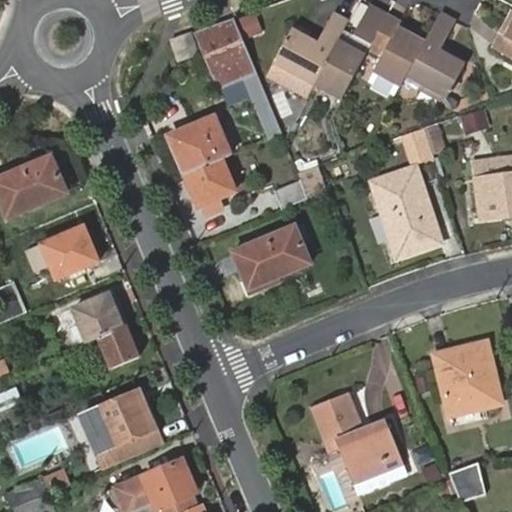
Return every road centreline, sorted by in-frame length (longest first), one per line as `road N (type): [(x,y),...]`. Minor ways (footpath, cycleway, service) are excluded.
road 1 (tertiary): [(215,377),(83,71)]
road 2 (residential): [(511,275),(430,292),(215,377)]
road 3 (tertiary): [(271,511),(215,377)]
